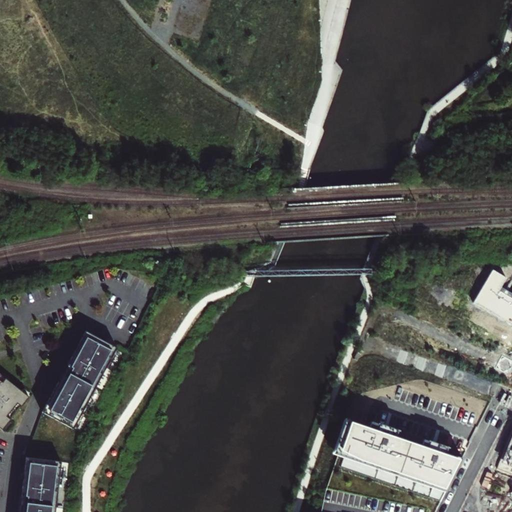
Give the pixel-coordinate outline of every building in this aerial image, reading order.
[(511,324),(511,297),(500,290),(507,277),(493,269),(473,303),(511,324)] [(87,333),(42,413),(80,435),(125,354),(87,333)] [(0,429),(4,433),(31,400),(0,375),(0,429)] [(371,428),(347,419),(335,454),(345,458),(342,467),(442,503),(463,460),(447,454),(449,449),(438,445),(425,440),(423,446),(397,437),(399,431),(386,427),(373,422),(371,428)] [(511,432),(498,470),(511,474),(511,432)] [(26,459),(22,511),(66,511),(71,463),(26,459)]
